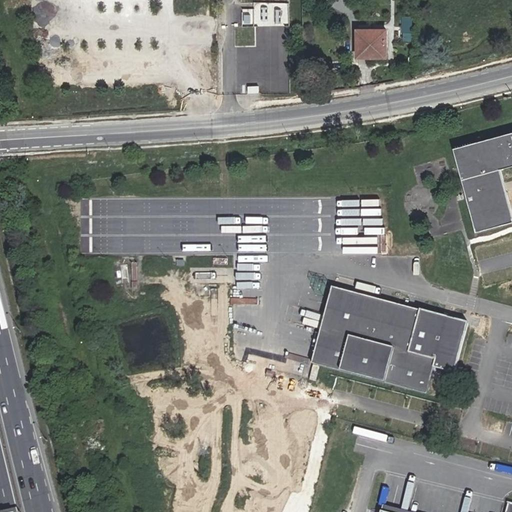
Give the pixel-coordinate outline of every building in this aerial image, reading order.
[(387,29),(359,30),(359,56),(375,56),(375,60),(386,60),(386,57),(387,29)] [(511,162),(511,129),(456,145),(478,228),(511,218),(511,207),(501,166),(511,162)] [(426,184),(410,187),(413,202),(404,204),(407,219),(425,215),(422,200),(429,198),(426,184)] [(103,199),(84,199),(84,252),(103,252),(108,245),(117,245),(117,256),(124,246),(131,251),(152,251),(152,237),(155,233),(155,229),(164,229),(156,222),(156,217),(143,217),(137,211),(151,211),(152,213),(154,211),(154,200),(120,200),(128,206),(112,206),(103,199)] [(454,370),(468,320),(333,283),(312,360),(427,391),(434,365),(454,370)]
